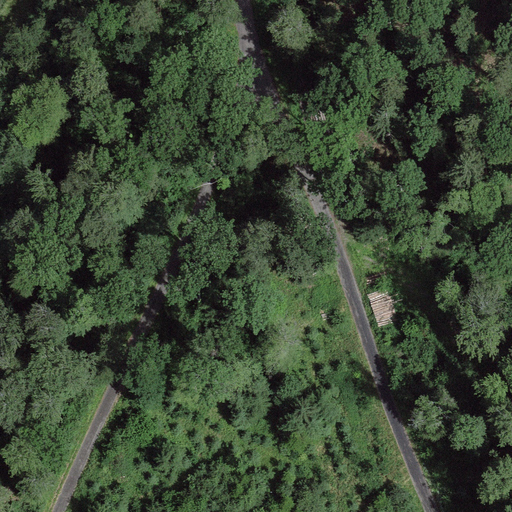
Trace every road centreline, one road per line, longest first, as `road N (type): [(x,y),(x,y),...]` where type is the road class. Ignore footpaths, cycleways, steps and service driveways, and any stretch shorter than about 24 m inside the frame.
road 1 (unclassified): [(241,0),(254,74),(187,243),(105,400),(58,511)]
road 2 (track): [(254,74),(320,209),(432,511)]
